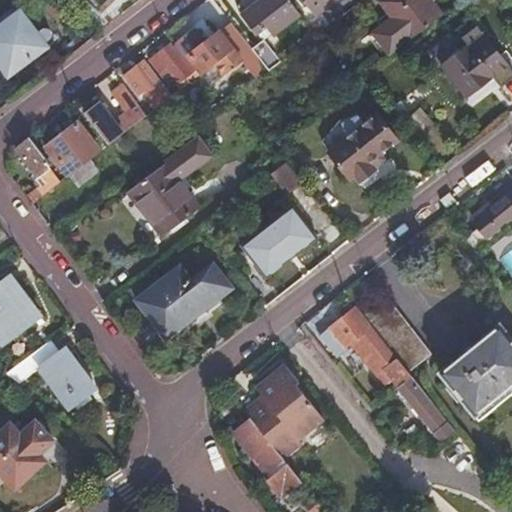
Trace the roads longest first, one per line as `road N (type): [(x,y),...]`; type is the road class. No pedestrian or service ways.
road 1 (residential): [(183,430),(200,377),(511,135)]
road 2 (residential): [(183,430),(0,190)]
road 3 (residential): [(0,137),(176,0)]
